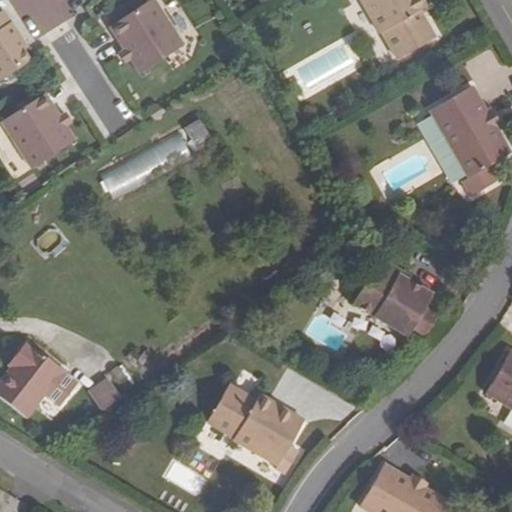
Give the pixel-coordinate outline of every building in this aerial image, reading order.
[(151,0),(149,0),(107,27),(137,74),(180,46),(151,0)] [(361,0),(381,33),(383,32),(398,59),(434,38),(420,11),(425,8),(420,0),(361,0)] [(0,52),(16,43),(10,33),(14,30),(0,8),(0,52)] [(177,85),(228,55),(220,41),(169,71),(177,85)] [(486,111),(472,87),(423,115),(461,181),(455,184),(464,200),(492,184),(483,168),(510,153),(486,111)] [(43,95),(0,122),(0,123),(29,169),(72,141),(43,95)] [(486,111),(496,128),(501,125),(491,108),(486,111)] [(184,127),(194,149),(211,141),(200,119),(184,127)] [(178,132),(98,177),(111,200),(191,156),(178,132)] [(495,182),(486,167),(483,168),(492,184),(495,182)] [(50,256),(67,242),(54,226),(36,240),(50,256)] [(379,260),(352,302),(352,304),(407,337),(412,329),(424,337),(437,315),(425,308),(432,295),(408,280),(408,277),(379,260)] [(29,343),(16,358),(20,362),(15,369),(0,386),(0,396),(29,420),(66,372),(29,343)] [(511,353),(510,353),(486,394),(511,408),(511,353)] [(11,365),(15,369),(20,362),(16,358),(11,365)] [(113,373),(127,394),(137,387),(123,366),(113,373)] [(91,391),(104,410),(123,397),(110,378),(91,391)] [(228,386),(207,422),(234,439),(233,441),(277,466),(275,470),(284,476),(298,453),(289,446),(303,422),(259,395),(256,402),(228,386)] [(384,466),(359,506),(369,511),(446,511),(451,505),(426,489),(409,480),(384,466)] [(412,474),(409,480),(426,489),(429,484),(412,474)]
